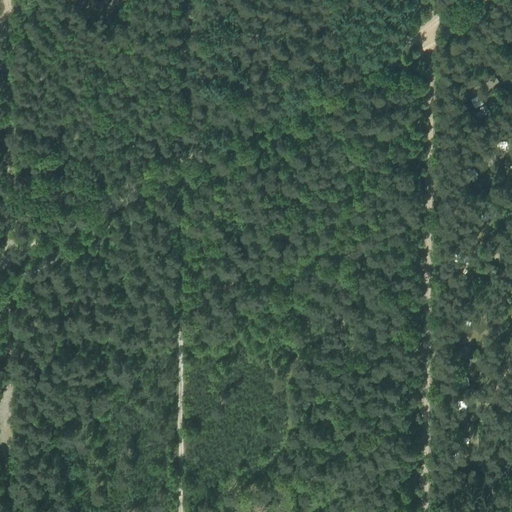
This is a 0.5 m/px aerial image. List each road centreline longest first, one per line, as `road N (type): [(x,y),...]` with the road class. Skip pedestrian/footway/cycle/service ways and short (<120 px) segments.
road 1 (track): [(430,28),(422,511)]
road 2 (track): [(180,511),(184,187)]
road 3 (track): [(6,281),(7,0)]
road 4 (track): [(430,28),(205,155)]
road 5 (track): [(182,165),(0,262)]
road 6 (track): [(182,165),(184,0)]
